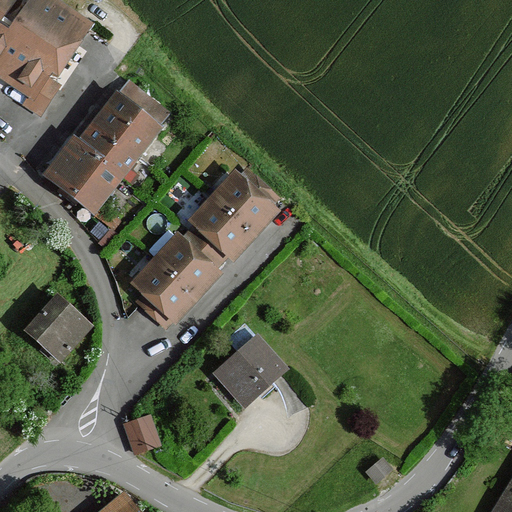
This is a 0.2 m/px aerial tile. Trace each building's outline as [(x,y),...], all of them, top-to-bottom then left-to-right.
[(0,0),(0,25),(17,0),(0,0)] [(17,0),(0,25),(0,69),(14,78),(11,83),(32,96),(26,105),(39,114),(56,90),(44,81),(49,74),(57,64),(82,31),(87,34),(89,31),(85,28),(80,25),(43,0),(17,0)] [(57,64),(49,74),(55,79),(62,69),(57,64)] [(128,82),(114,98),(119,102),(86,144),(81,141),(51,177),(45,173),(44,175),(112,229),(118,221),(98,206),(160,128),(159,127),(169,113),(128,82)] [(121,177),(135,188),(153,167),(138,156),(121,177)] [(238,181),(266,207),(276,196),(248,171),(238,181)] [(144,297),(139,303),(163,325),(173,315),(175,316),(214,273),(209,269),(227,249),(232,253),(271,211),(266,207),(238,181),(234,178),(196,220),(199,224),(181,244),(177,240),(138,283),(146,290),(142,295),(144,297)] [(27,332),(58,360),(88,326),(57,299),(27,332)] [(218,374),(245,404),(281,370),(256,340),(218,374)] [(127,425),(135,453),(159,445),(149,416),(127,425)] [(366,473),(373,481),(386,470),(379,462),(366,473)] [(511,511),(511,485),(495,511),(511,511)] [(1,505),(8,511),(21,511),(25,509),(11,495),(1,505)] [(110,511),(139,511),(128,498),(110,511)]
